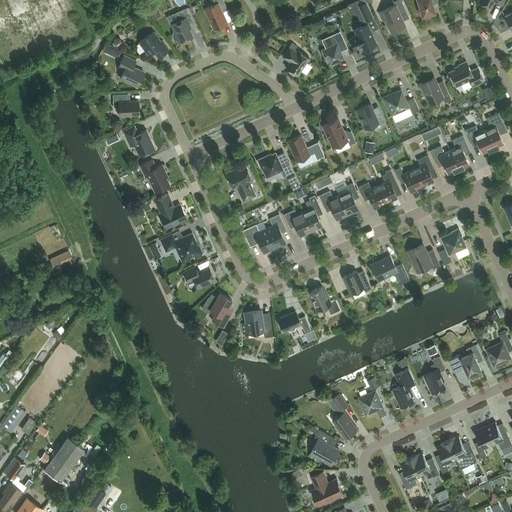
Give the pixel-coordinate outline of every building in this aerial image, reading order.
[(0,28),(0,34),(11,62),(85,34),(78,18),(73,20),(70,13),(78,11),(73,0),(34,0),(38,11),(18,19),(11,2),(0,6),(0,18),(3,27),(0,28)] [(205,8),(214,28),(226,22),(219,7),(225,4),(223,0),(215,0),(217,2),(205,8)] [(373,18),(364,0),(356,0),(349,3),(352,10),(358,7),(365,21),(373,18)] [(386,19),(391,32),(405,26),(403,21),(409,18),(401,0),(397,0),(393,2),(395,5),(378,12),(382,21),(386,19)] [(435,12),(431,1),(433,0),(416,0),(422,16),(435,12)] [(155,20),(161,15),(154,6),(148,10),(155,20)] [(193,21),(187,7),(177,11),(180,19),(171,23),(174,31),(173,33),(173,35),(174,39),(176,40),(178,41),(179,41),(192,35),(187,23),(193,21)] [(363,49),(377,43),(367,23),(354,29),(356,35),(349,38),(354,49),(361,46),(363,49)] [(168,50),(162,40),(161,41),(153,31),(139,42),(148,54),(153,50),(158,57),(168,50)] [(326,47),(321,50),(328,65),(344,58),(339,47),(346,44),(340,31),(322,39),(326,47)] [(115,38),(113,42),(116,46),(121,45),(122,41),(120,38),(115,38)] [(292,43),(282,56),(287,59),(289,58),(291,60),(286,67),(297,74),(309,57),(298,50),(297,51),(294,50),(296,46),(292,43)] [(103,51),(109,53),(111,47),(106,45),(103,51)] [(138,85),(144,72),(133,67),(136,60),(124,55),(118,66),(124,69),(120,78),(128,81),(129,80),(138,85)] [(449,72),(447,73),(449,79),(452,78),(455,86),(469,80),(472,86),(484,81),(478,67),(470,70),(466,61),(458,64),(459,67),(449,71),(449,72)] [(421,84),(429,103),(442,97),(445,102),(451,100),(443,80),(437,83),(434,78),(421,84)] [(412,113),(419,110),(414,97),(406,100),(401,89),(389,95),(389,94),(383,97),(386,103),(392,115),(409,107),(412,113)] [(119,107),(119,115),(139,114),(139,100),(126,101),(125,94),(113,94),(113,107),(119,107)] [(472,101),(474,107),(480,104),(477,98),(472,101)] [(370,103),(356,109),(365,129),(379,122),(381,127),(387,125),(382,114),(377,116),(370,103)] [(485,129),(493,148),(504,143),(500,134),(507,131),(499,112),(486,117),(490,127),(485,129)] [(464,114),(458,117),(461,123),(466,120),(464,114)] [(326,133),(332,147),(347,140),(349,144),(356,142),(351,131),(345,133),(343,129),(342,129),(341,126),(340,127),(337,118),(323,124),(327,133),(326,133)] [(155,148),(146,129),(138,133),(134,125),(123,130),(130,145),(134,143),(139,155),(155,148)] [(493,148),(485,129),(479,132),(476,125),(465,130),(473,146),(478,144),(482,153),(493,148)] [(117,134),(111,136),(113,142),(119,139),(117,134)] [(317,159),(324,155),(318,142),(306,147),(301,134),(287,140),(296,161),(314,152),(317,159)] [(458,168),(469,163),(465,154),(471,152),(464,137),(453,142),(456,147),(450,150),(458,168)] [(374,142),(366,140),(364,151),(373,152),(374,142)] [(458,168),(450,150),(444,152),(441,145),(430,150),(438,167),(443,164),(447,173),(458,168)] [(391,149),(385,151),(388,157),(394,154),(391,149)] [(284,177),(294,172),(288,160),(281,164),(275,152),(265,157),(265,156),(257,159),(261,168),(262,167),(266,177),(281,170),(284,177)] [(422,185),(433,180),(428,168),(433,166),(428,154),(417,159),(420,166),(415,168),(422,185)] [(164,173),(166,172),(162,164),(156,167),(152,159),(140,165),(145,176),(148,175),(155,191),(170,184),(164,173)] [(236,185),(243,200),(255,195),(249,181),(252,180),(245,164),(226,173),(232,187),(236,185)] [(422,185),(415,168),(403,174),(400,167),(395,169),(400,181),(405,178),(410,190),(422,185)] [(385,201),(397,196),(392,185),(397,182),(390,169),(385,171),(386,173),(382,175),(385,182),(378,185),(385,201)] [(294,174),(287,178),(289,183),(297,179),(294,174)] [(322,179),(315,182),(317,188),(324,185),(322,179)] [(353,212),(359,209),(354,199),(359,196),(353,182),(347,185),(349,190),(339,194),(347,213),(352,211),(353,212)] [(385,201),(378,185),(371,188),(368,182),(358,186),(364,197),(369,195),(374,207),(385,201)] [(300,188),(293,191),(296,198),(303,195),(300,188)] [(347,213),(339,194),(333,197),(330,190),(319,195),(326,211),(332,209),(337,219),(342,217),(342,216),(347,213)] [(187,218),(180,203),(174,206),(168,193),(155,200),(160,212),(159,213),(166,228),(187,218)] [(316,229),(322,226),(317,215),(323,213),(314,195),(309,197),(310,200),(313,206),(308,209),(302,211),(311,230),(316,227),(316,229)] [(147,202),(141,205),(144,211),(150,208),(147,202)] [(242,205),(234,208),(238,215),(246,212),(242,205)] [(311,230),(302,211),(297,214),(294,209),(284,214),(290,228),(295,225),(300,236),(306,233),(305,232),(311,230)] [(266,228),(274,246),(279,244),(280,245),(286,243),(281,232),(286,230),(279,213),(269,218),(272,225),(266,228)] [(256,224),(243,230),(242,230),(251,248),(255,247),(254,244),(259,242),(264,253),(269,250),(269,249),(274,246),(266,228),(259,231),(256,224)] [(458,228),(452,231),(453,231),(440,237),(446,248),(438,251),(444,264),(452,261),(449,254),(466,246),(461,234),(458,228)] [(202,252),(199,245),(198,245),(192,232),(175,240),(172,233),(160,239),(165,251),(175,246),(182,260),(195,255),(202,252)] [(154,258),(161,255),(155,242),(149,245),(154,258)] [(423,244),(408,251),(417,271),(431,264),(433,268),(440,265),(434,251),(427,254),(423,244)] [(58,264),(77,257),(74,248),(54,256),(58,264)] [(390,255),(370,264),(377,280),(395,272),(399,281),(408,277),(402,264),(396,267),(390,255)] [(215,279),(209,267),(197,272),(195,266),(183,272),(188,282),(193,279),(197,287),(215,279)] [(365,291),(372,288),(365,273),(358,276),(355,271),(343,276),(351,293),(363,287),(365,291)] [(330,314),(340,309),(335,298),(329,301),(322,286),(308,292),(317,310),(326,306),(330,314)] [(225,310),(232,299),(220,292),(217,297),(210,310),(211,310),(216,313),(212,320),(223,326),(230,313),(225,310)] [(208,296),(201,308),(209,313),(211,310),(210,310),(217,297),(211,293),(209,297),(208,296)] [(261,310),(244,312),(246,324),(241,324),(243,333),(263,330),(264,337),(273,336),(270,318),(262,319),(261,310)] [(305,331),(311,329),(305,315),(299,318),(296,311),(278,319),(283,331),(287,329),(290,331),(295,329),(296,325),(301,323),(305,331)] [(52,317),(47,322),(54,327),(58,322),(52,317)] [(222,330),(219,334),(226,338),(229,334),(222,330)] [(488,349),(495,364),(510,357),(506,347),(511,344),(506,332),(500,335),(503,342),(488,349)] [(469,376),(482,370),(477,360),(483,357),(476,344),(467,348),(469,354),(461,357),(460,354),(449,359),(454,371),(465,366),(469,376)] [(434,345),(426,348),(429,355),(437,351),(434,345)] [(432,393),(446,386),(439,372),(445,369),(440,356),(433,359),(435,363),(431,365),(434,370),(424,375),(432,393)] [(406,357),(397,361),(400,367),(409,363),(406,357)] [(393,389),(401,407),(415,401),(408,386),(415,382),(408,368),(396,374),(401,385),(393,389)] [(371,389),(379,385),(374,376),(367,379),(371,389)] [(380,417),(387,414),(376,389),(359,397),(363,407),(362,407),(366,416),(374,412),(374,411),(377,409),(380,417)] [(348,404),(339,392),(332,397),(342,409),(348,404)] [(16,404),(1,425),(8,430),(23,409),(16,404)] [(346,438),(358,429),(345,411),(333,420),(346,438)] [(33,433),(41,419),(33,415),(25,428),(33,433)] [(502,434),(496,422),(486,426),(494,443),(498,441),(505,455),(511,452),(510,448),(511,447),(511,442),(507,432),(502,434)] [(36,430),(44,435),(47,429),(40,424),(36,430)] [(481,443),(481,444),(476,446),(481,458),(487,455),(484,448),(494,443),(486,426),(476,431),(481,443)] [(331,464),(339,449),(329,444),(333,437),(320,429),(315,437),(319,439),(309,457),(317,462),(319,457),(331,464)] [(60,482),(85,449),(68,436),(43,469),(60,482)] [(455,437),(448,440),(456,458),(461,468),(475,462),(473,458),(476,457),(470,444),(464,447),(459,436),(456,438),(455,437)] [(446,463),(456,458),(448,440),(441,443),(441,444),(438,446),(443,457),(437,459),(443,472),(449,469),(446,463)] [(50,456),(48,454),(44,452),(39,458),(45,463),(49,458),(50,456)] [(412,457),(420,475),(426,472),(428,478),(433,476),(440,474),(434,461),(428,464),(423,453),(420,454),(419,453),(412,457)] [(13,480),(25,464),(14,456),(3,472),(13,480)] [(415,477),(420,475),(412,457),(404,460),(405,461),(402,463),(407,473),(400,476),(406,489),(413,486),(418,483),(415,477)] [(115,468),(107,462),(100,470),(108,476),(115,468)] [(344,494),(337,478),(328,482),(323,471),(311,476),(316,487),(312,489),(319,505),(344,494)] [(501,476),(492,480),(494,485),(503,481),(501,476)] [(24,484),(23,485),(25,487),(28,489),(33,482),(28,478),(24,484)] [(13,504),(23,491),(10,482),(2,492),(4,494),(0,500),(0,504),(6,509),(11,502),(13,504)] [(60,494),(66,485),(61,482),(55,490),(60,494)] [(97,507),(106,492),(95,485),(86,500),(97,507)] [(16,511),(39,511),(42,508),(27,498),(16,511)] [(447,511),(453,508),(450,503),(439,508),(440,511),(447,511)]
